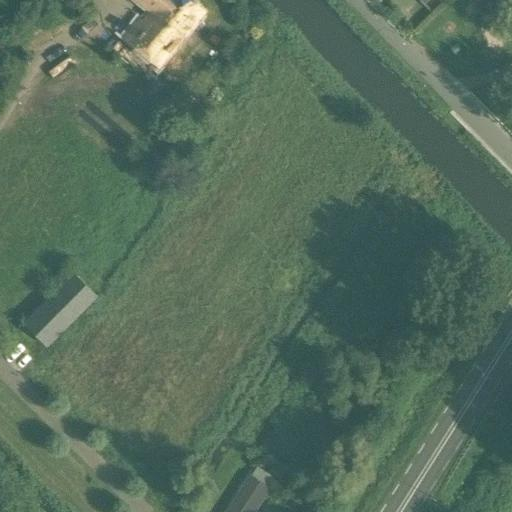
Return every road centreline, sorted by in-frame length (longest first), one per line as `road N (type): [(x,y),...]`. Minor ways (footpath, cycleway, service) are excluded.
road 1 (residential): [(511,156),(359,0)]
road 2 (primary): [(511,334),(399,511)]
road 3 (unclassified): [(142,511),(0,370)]
